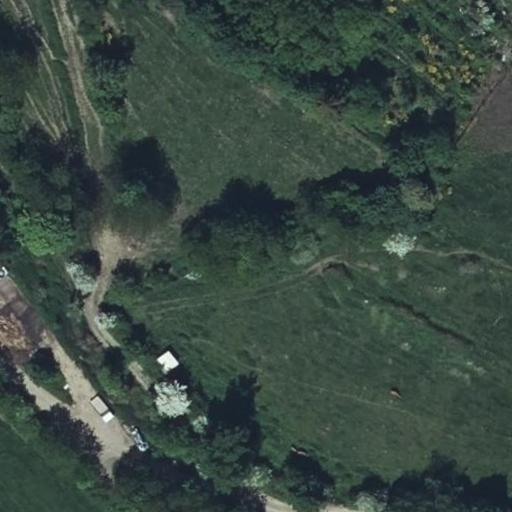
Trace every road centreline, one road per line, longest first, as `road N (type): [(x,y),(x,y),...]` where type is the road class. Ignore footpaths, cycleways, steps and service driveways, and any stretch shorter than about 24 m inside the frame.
road 1 (track): [(0,168),(104,338),(275,511)]
road 2 (track): [(0,371),(152,496),(219,511)]
